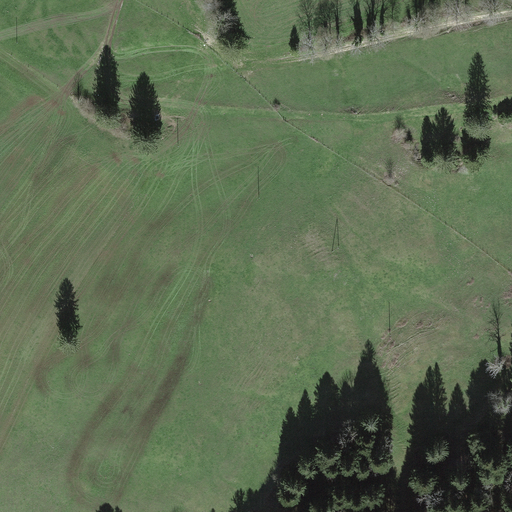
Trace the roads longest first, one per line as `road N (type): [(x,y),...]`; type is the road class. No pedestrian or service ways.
road 1 (track): [(119,0),(104,62),(107,82),(126,100),(360,117),(511,100)]
road 2 (track): [(205,0),(239,46),(274,63),(511,13)]
road 3 (track): [(511,373),(424,511)]
